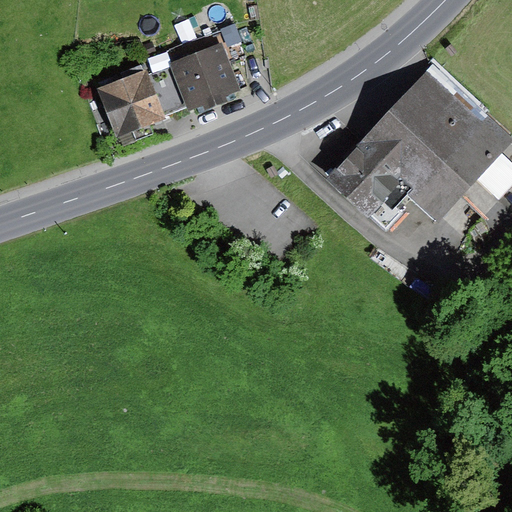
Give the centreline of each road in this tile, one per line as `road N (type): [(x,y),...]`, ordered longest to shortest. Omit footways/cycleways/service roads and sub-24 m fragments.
road 1 (secondary): [(0,221),(314,103),(445,0)]
road 2 (track): [(511,331),(446,271),(343,204),(269,123)]
